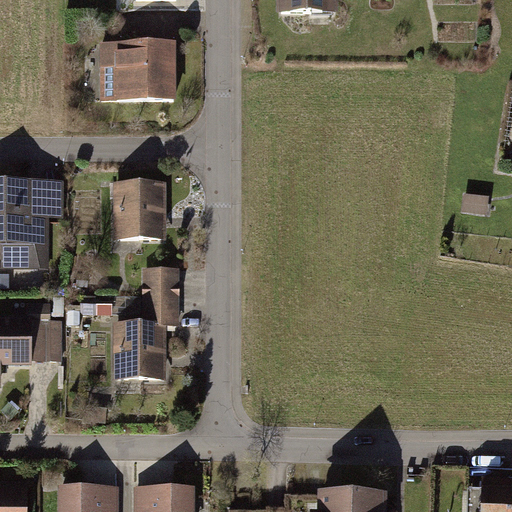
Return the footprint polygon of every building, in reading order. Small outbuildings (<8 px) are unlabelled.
[(278,0),(278,18),(339,18),(338,0),(278,0)] [(180,47),(102,47),(103,103),(181,103),(180,47)] [(66,182),(0,181),(0,248),(3,248),(3,271),(50,271),(50,218),(66,219),(66,182)] [(164,187),(116,187),(116,237),(165,237),(164,187)] [(114,326),(114,382),(166,382),(166,329),(181,329),(181,271),(143,271),(144,326),(114,326)] [(29,319),(0,318),(0,391),(3,392),(3,367),(34,367),(34,364),(64,364),(64,322),(52,322),(52,306),(30,306),(29,319)] [(31,511),(31,484),(0,484),(0,511),(31,511)] [(197,511),(197,489),(139,491),(139,511),(197,511)] [(120,511),(121,492),(61,490),(60,511),(120,511)] [(511,511),(511,493),(484,492),(482,511),(511,511)] [(389,511),(390,500),(321,498),(320,511),(389,511)]
